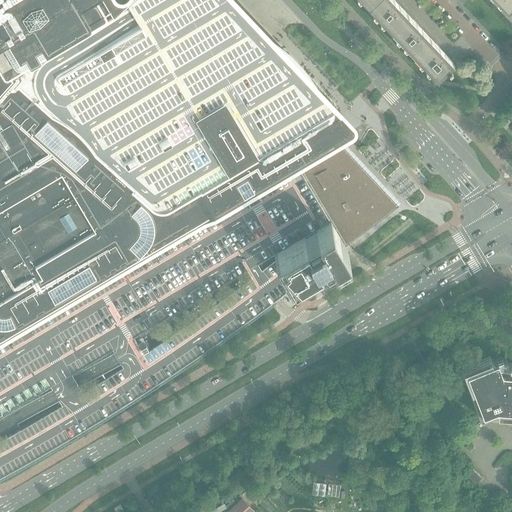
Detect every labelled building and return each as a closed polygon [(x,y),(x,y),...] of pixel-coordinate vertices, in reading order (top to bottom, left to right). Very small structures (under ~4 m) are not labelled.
[(0,0),(0,337),(28,321),(60,302),(69,297),(102,277),(102,279),(104,282),(119,308),(118,309),(121,313),(122,315),(141,303),(130,309),(127,303),(126,304),(110,278),(108,273),(119,267),(162,242),(193,223),(248,191),(317,150),(317,151),(333,142),(335,141),(335,140),(335,139),(334,137),(333,136),(329,128),(328,127),(327,125),(326,124),(325,125),(325,124),(316,129),(314,126),(301,133),(301,134),(288,142),(287,142),(274,150),(273,151),(257,153),(256,154),(243,161),(243,162),(243,163),(243,164),(242,163),(241,163),(229,171),(228,171),(221,175),(221,176),(202,188),(192,194),(184,199),(173,205),(171,206),(167,208),(165,209),(162,209),(160,209),(157,208),(155,208),(153,207),(150,205),(149,204),(148,203),(137,193),(125,182),(112,171),(99,160),(91,152),(94,150),(92,146),(88,149),(87,147),(86,145),(85,144),(83,142),(82,141),(77,135),(75,133),(73,131),(71,129),(68,127),(65,124),(64,124),(63,123),(62,122),(60,121),(58,120),(57,119),(55,118),(53,117),(51,116),(49,115),(48,114),(36,104),(36,103),(23,92),(6,77),(5,77),(4,76),(0,69),(0,0)] [(0,0),(0,69),(4,76),(5,75),(29,61),(31,62),(41,56),(41,54),(108,14),(114,10),(107,0),(0,0)] [(5,75),(4,76),(5,77),(6,77),(23,92),(36,103),(101,64),(93,50),(106,42),(143,20),(140,16),(125,0),(124,0),(114,10),(108,14),(41,54),(41,56),(31,62),(29,61),(5,75)] [(143,20),(106,42),(113,54),(134,41),(144,57),(114,75),(145,128),(183,105),(201,95),(241,163),(242,163),(243,164),(243,163),(243,162),(243,161),(256,154),(257,153),(273,151),(274,150),(287,142),(288,142),(301,134),(301,133),(314,126),(316,129),(325,124),(325,125),(326,124),(330,122),(333,120),(335,117),(336,114),(337,111),(336,108),(335,105),(333,103),(277,43),(271,37),(236,0),(235,0),(235,1),(234,0),(125,0),(140,16),(143,20)] [(407,14),(394,0),(373,0),(368,5),(391,29),(407,14)] [(511,8),(511,0),(501,0),(511,10),(511,8)] [(430,38),(407,14),(391,29),(414,54),(430,38)] [(453,62),(430,38),(414,54),(437,78),(453,62)] [(106,42),(93,50),(101,64),(110,78),(118,92),(126,106),(135,120),(92,146),(94,150),(137,124),(143,134),(151,148),(141,153),(145,160),(159,151),(154,141),(145,128),(114,75),(144,57),(134,41),(113,54),(106,42)] [(101,64),(36,103),(36,104),(48,114),(110,78),(101,64)] [(110,78),(48,114),(49,115),(51,116),(53,117),(55,118),(57,119),(58,120),(60,121),(62,122),(63,123),(64,124),(118,92),(110,78)] [(64,124),(65,124),(68,127),(71,129),(73,131),(75,133),(77,135),(126,106),(118,92),(64,124)] [(201,95),(183,105),(202,136),(206,134),(228,171),(229,171),(241,163),(201,95)] [(158,181),(137,193),(148,203),(149,204),(150,205),(153,207),(155,208),(157,208),(160,209),(162,209),(165,209),(167,208),(171,206),(173,205),(184,199),(192,194),(202,188),(221,176),(221,175),(228,171),(206,134),(202,136),(183,105),(145,128),(154,141),(159,151),(145,160),(150,167),(158,181)] [(126,106),(77,135),(82,141),(83,142),(85,144),(86,145),(87,147),(88,149),(92,146),(135,120),(126,106)] [(94,150),(91,152),(99,160),(143,134),(137,124),(94,150)] [(143,134),(99,160),(112,171),(141,153),(151,148),(143,134)] [(119,267),(108,273),(110,278),(126,304),(127,303),(130,309),(141,303),(275,224),(288,244),(331,219),(346,244),(398,202),(397,201),(341,141),(338,138),(335,140),(335,141),(333,142),(317,151),(317,150),(248,191),(193,223),(162,242),(119,267)] [(141,153),(112,171),(125,182),(150,167),(145,160),(141,153)] [(150,167),(125,182),(137,193),(158,181),(150,167)] [(288,244),(281,249),(283,252),(296,275),(307,268),(319,261),(322,267),(336,259),(333,254),(346,244),(331,219),(288,244)] [(0,475),(26,462),(58,444),(89,425),(110,412),(141,392),(161,379),(182,365),(202,352),(222,338),(242,323),(261,309),(271,302),(291,287),(310,272),(307,268),(296,275),(283,252),(281,249),(288,244),(275,224),(141,303),(122,315),(60,351),(7,383),(3,377),(0,378),(0,475)] [(0,378),(3,377),(7,383),(60,351),(122,315),(121,313),(118,309),(119,308),(104,282),(102,279),(102,277),(69,297),(60,302),(28,321),(0,337),(0,378)] [(467,364),(461,366),(461,367),(480,415),(495,409),(496,408),(497,407),(498,409),(511,409),(511,364),(499,363),(497,358),(492,360),(490,355),(467,364)] [(511,410),(499,410),(499,421),(511,421),(511,410)] [(472,467),(466,474),(475,483),(482,477),(472,467)] [(385,469),(373,470),(374,478),(385,478),(385,469)] [(326,482),(313,481),(312,494),(324,495),(326,482)] [(253,489),(249,493),(256,501),(260,497),(253,489)] [(253,510),(242,498),(226,511),(250,511),(253,510)]
